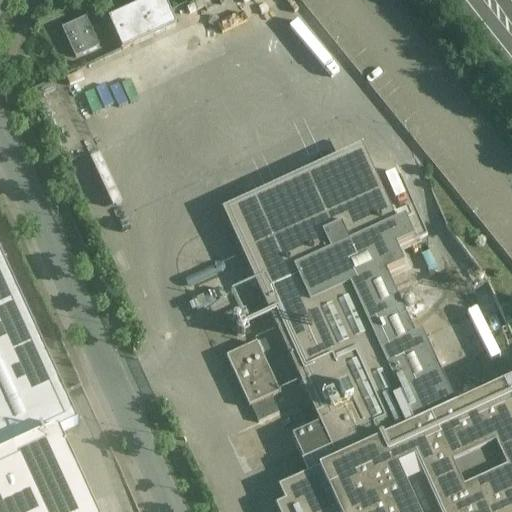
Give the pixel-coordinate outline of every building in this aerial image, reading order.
[(163,0),(156,0),(108,21),(122,53),(176,29),(163,0)] [(85,19),(63,30),(78,60),(100,49),(85,19)] [(223,213),(227,224),(366,161),(362,149),(223,213)] [(511,511),(511,384),(456,410),(421,337),(415,339),(386,276),(404,268),(395,251),(414,241),(404,222),(415,217),(409,207),(392,215),(366,161),(227,224),(268,313),(320,428),(313,430),(323,453),(325,470),(280,491),(289,511),(511,511)] [(0,511),(93,511),(59,435),(78,425),(0,255),(0,511)] [(257,346),(226,360),(249,411),(251,410),(272,400),(280,396),(257,346)] [(272,400),(251,410),(259,426),(280,415),(272,400)]
